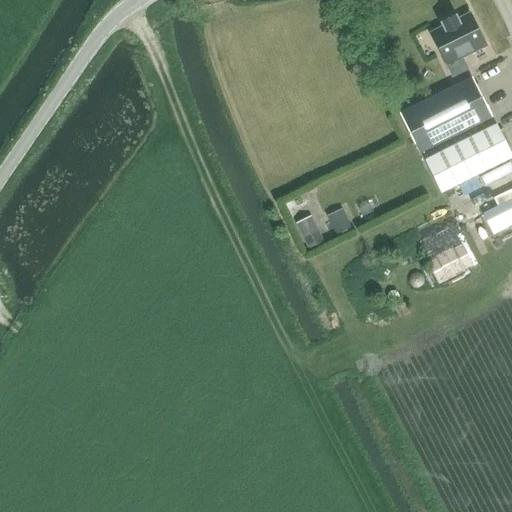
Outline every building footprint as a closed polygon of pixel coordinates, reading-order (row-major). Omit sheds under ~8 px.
[(444,27),(432,34),(453,76),(467,69),(462,59),(487,46),(471,14),(458,21),(456,16),(442,23),(444,27)] [(400,112),(399,112),(420,155),(424,153),(446,142),(494,119),(473,76),(400,112)] [(511,162),(510,158),(479,173),(484,185),(511,171),(511,162)] [(511,184),(478,197),(482,208),(511,197),(511,184)] [(312,189),(284,198),(290,216),(318,207),(312,189)] [(511,218),(511,204),(487,216),(493,228),(511,218)] [(329,215),(338,234),(354,227),(345,207),(329,215)] [(296,223),(309,248),(325,240),(312,215),(296,223)] [(425,254),(439,284),(477,266),(463,237),(425,254)] [(398,331),(423,386),(447,375),(422,320),(398,331)]
